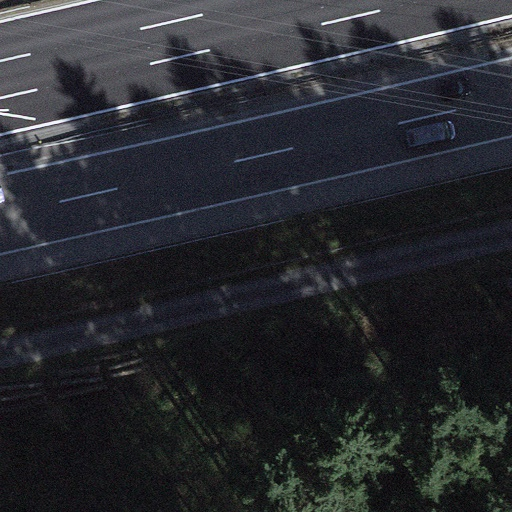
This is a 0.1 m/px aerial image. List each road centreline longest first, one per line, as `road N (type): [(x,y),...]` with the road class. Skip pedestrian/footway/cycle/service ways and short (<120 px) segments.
road 1 (motorway): [(0,217),(511,98)]
road 2 (track): [(0,354),(511,235)]
road 3 (motorway): [(342,0),(0,78)]
